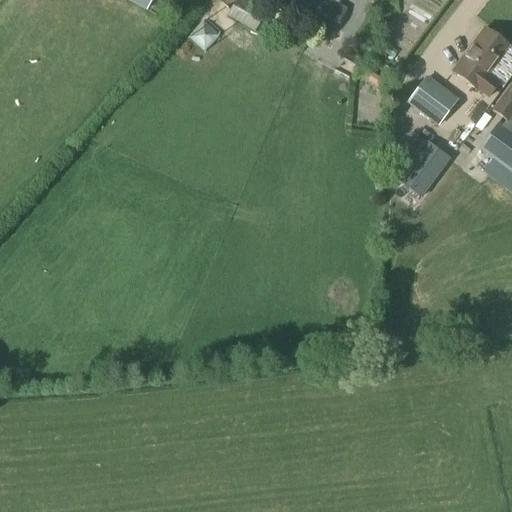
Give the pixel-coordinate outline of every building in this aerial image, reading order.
[(126,0),(146,11),(152,0),(126,0)] [(240,0),(236,0),(227,17),(254,33),(265,14),(240,0)] [(330,0),(257,0),(329,41),(347,10),(330,0)] [(195,40),(211,24),(196,9),(180,24),(195,40)] [(271,16),(265,26),(289,40),(295,30),(271,16)] [(486,30),(454,72),(477,90),(478,89),(489,98),(499,85),(488,77),(510,48),(506,45),(505,44),(505,42),(504,41),(503,40),(502,37),(500,36),(499,36),(497,34),(494,34),(491,33),(486,30)] [(426,79),(405,107),(406,107),(437,130),(457,102),(426,79)] [(511,88),(494,112),(507,122),(511,115),(511,88)] [(498,125),(479,149),(511,175),(511,135),(501,127),(498,125)] [(414,160),(398,182),(420,199),(448,161),(414,135),(402,151),(414,160)]
